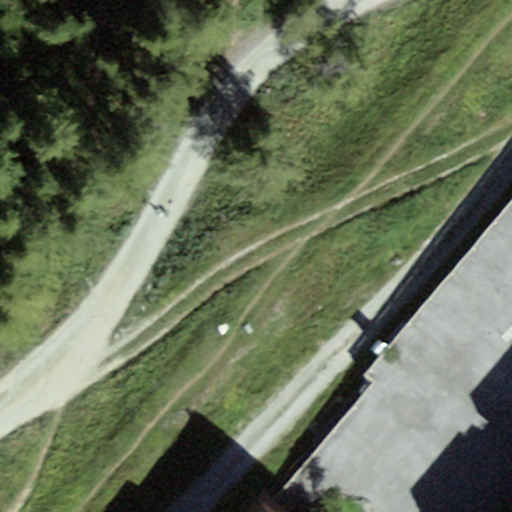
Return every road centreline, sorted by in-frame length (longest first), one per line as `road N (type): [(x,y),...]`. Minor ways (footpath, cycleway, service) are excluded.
road 1 (track): [(0,421),(79,375),(190,190),(222,119),(270,63),(377,0)]
road 2 (track): [(511,144),(209,511)]
